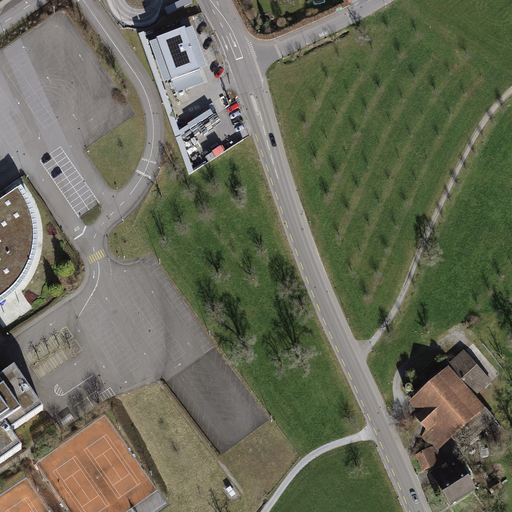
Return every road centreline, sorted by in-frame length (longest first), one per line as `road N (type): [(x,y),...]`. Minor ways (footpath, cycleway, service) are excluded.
road 1 (secondary): [(241,65),(305,256),(417,511)]
road 2 (unclassified): [(90,289),(99,268),(95,236),(148,169),(156,128),(144,81),(83,0)]
road 3 (track): [(350,360),(372,342),(402,294),(459,162),(511,87)]
road 4 (track): [(383,428),(303,459),(261,511)]
road 5 (residential): [(241,65),(368,6)]
